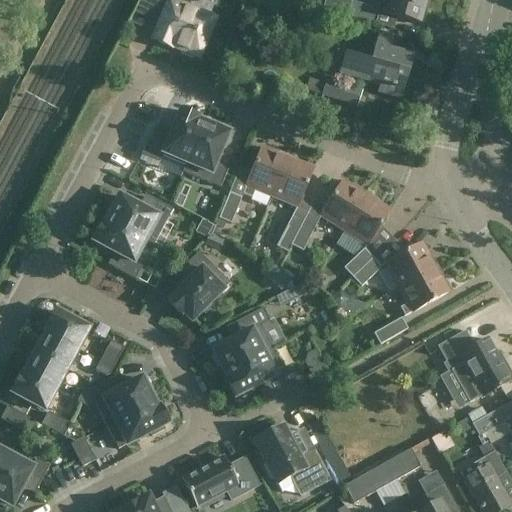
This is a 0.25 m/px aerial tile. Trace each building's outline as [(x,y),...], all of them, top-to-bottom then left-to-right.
[(195,56),(199,57),(214,20),(170,2),(170,0),(155,0),(151,11),(164,16),(153,41),(170,48),(171,46),(182,50),(180,54),(193,59),(195,56)] [(429,0),(389,0),(388,6),(374,3),(372,10),(351,4),(347,18),(375,26),(378,15),(421,28),(429,0)] [(393,39),(379,35),(371,64),(344,56),(338,78),(379,89),(377,95),(402,102),(409,74),(413,60),(390,53),(393,39)] [(329,82),(324,97),(358,107),(363,93),(329,82)] [(169,140),(153,134),(141,156),(159,163),(163,155),(187,164),(204,124),(197,121),(197,119),(181,112),(169,140)] [(204,124),(187,164),(182,173),(220,189),(232,160),(219,154),(228,134),(225,133),(226,129),(213,123),(211,127),(204,124)] [(72,138),(69,152),(84,155),(87,141),(72,138)] [(269,198),(286,158),(260,148),(243,187),(244,187),(241,195),(250,199),(253,191),(269,198)] [(312,169),(286,158),(269,198),(295,209),(312,169)] [(342,233),(364,199),(356,193),(357,191),(342,181),(318,218),(342,233)] [(227,194),(217,220),(229,225),(240,199),(227,194)] [(107,220),(146,241),(158,218),(166,222),(173,210),(151,198),(144,211),(119,197),(117,200),(114,198),(107,211),(111,213),(107,220)] [(364,199),(342,233),(366,248),(389,212),(374,202),(372,204),(364,199)] [(289,247),(302,222),(291,216),(274,248),(286,254),(289,247)] [(146,241),(107,220),(103,227),(101,226),(92,242),(120,257),(113,269),(135,281),(142,268),(133,263),(146,241)] [(302,222),(289,247),(301,253),(314,228),(302,222)] [(397,290),(435,269),(421,244),(384,265),(397,290)] [(351,279),(371,260),(362,251),(342,270),(351,279)] [(190,281),(168,303),(181,316),(183,314),(191,322),(202,312),(205,315),(215,305),(212,302),(229,284),(198,253),(180,271),(190,281)] [(371,260),(351,279),(359,288),(380,269),(371,260)] [(449,293),(435,269),(397,290),(406,305),(399,309),(404,318),(411,314),(449,293)] [(225,374),(273,349),(262,326),(270,322),(264,309),(232,325),(239,338),(213,351),(215,355),(211,357),(217,369),(221,367),(225,374)] [(48,329),(46,334),(77,350),(88,330),(55,312),(46,328),(48,329)] [(400,320),(372,335),(378,347),(406,331),(400,320)] [(446,363),(451,372),(461,390),(469,404),(481,397),(482,397),(496,389),(496,390),(511,381),(511,377),(503,362),(500,363),(487,340),(474,347),(465,332),(438,347),(446,363)] [(46,334),(35,354),(66,371),(77,350),(46,334)] [(111,342),(100,363),(113,370),(124,349),(111,342)] [(273,349),(225,374),(228,382),(226,383),(235,399),(240,396),(242,400),(255,392),(253,389),(263,384),(271,400),(304,383),(295,365),(285,371),(273,349)] [(66,371),(35,354),(24,374),(55,391),(66,371)] [(109,376),(113,370),(100,363),(95,372),(106,377),(109,376)] [(55,391),(24,374),(21,379),(19,378),(11,394),(44,412),(55,391)] [(110,381),(88,392),(95,405),(106,428),(154,403),(150,396),(154,394),(147,381),(143,383),(142,380),(116,393),(110,381)] [(87,409),(95,405),(88,392),(81,395),(87,409)] [(157,410),(154,403),(106,428),(118,451),(150,434),(152,438),(164,431),(162,427),(168,425),(160,409),(157,410)] [(511,405),(476,425),(483,436),(511,419),(511,405)] [(30,419),(7,407),(0,420),(23,432),(30,419)] [(71,425),(48,413),(41,426),(64,438),(71,425)] [(462,435),(472,429),(467,419),(457,425),(462,435)] [(263,467),(270,481),(274,479),(277,485),(290,478),(300,497),(329,482),(313,450),(300,457),(284,427),(255,442),(267,465),(263,467)] [(72,447),(80,462),(84,469),(96,462),(84,440),(72,447)] [(0,474),(9,457),(0,451),(0,474)] [(410,453),(386,467),(396,484),(420,471),(410,453)] [(481,511),(491,511),(509,502),(498,483),(508,477),(494,453),(484,459),(483,459),(460,473),(464,481),(481,511)] [(9,457),(0,474),(0,507),(8,511),(10,508),(14,509),(27,484),(39,491),(51,468),(38,462),(34,470),(9,457)] [(224,458),(181,480),(196,509),(226,493),(231,502),(259,487),(244,459),(228,467),(224,458)] [(396,484),(386,467),(344,490),(354,508),(396,484)] [(426,511),(457,511),(444,488),(425,499),(431,509),(426,511)] [(153,505),(150,499),(124,511),(190,511),(189,509),(183,511),(172,511),(165,499),(153,505)]
